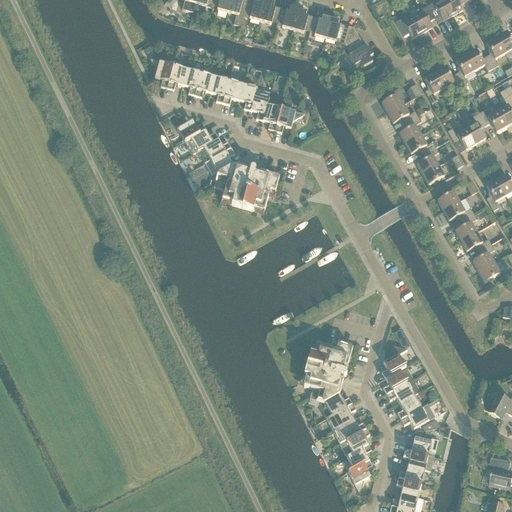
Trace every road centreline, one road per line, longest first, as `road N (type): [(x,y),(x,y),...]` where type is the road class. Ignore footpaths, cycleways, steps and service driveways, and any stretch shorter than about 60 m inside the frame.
road 1 (residential): [(511,447),(461,417),(391,295)]
road 2 (residential): [(371,511),(389,439),(364,395),(379,336)]
road 3 (residential): [(416,204),(359,105),(361,93),(399,71)]
road 4 (residential): [(511,295),(478,306),(416,204)]
road 5 (residential): [(303,160),(242,144),(232,126),(164,110)]
